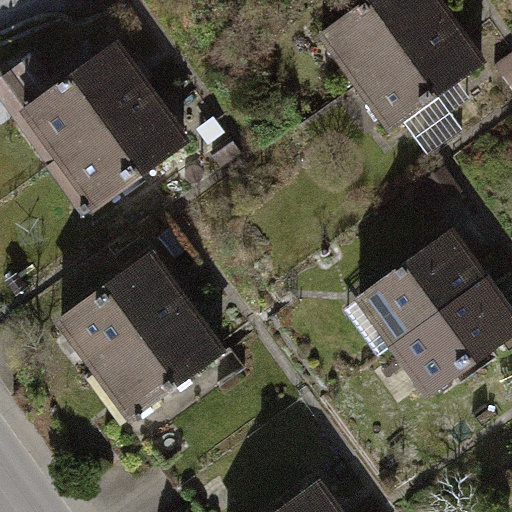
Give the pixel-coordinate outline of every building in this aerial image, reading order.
[(451,19),(438,0),(378,0),(319,41),(352,88),(451,19)] [(451,19),(352,88),(387,138),(488,66),(451,19)] [(27,130),(62,180),(158,113),(122,62),(27,130)] [(63,180),(99,231),(194,163),(158,113),(63,180)] [(361,317),(397,367),(492,299),(456,249),(361,317)] [(64,337),(100,388),(195,320),(159,270),(64,337)] [(398,368),(434,419),(511,363),(511,326),(494,301),(398,368)] [(100,388),(136,439),(232,371),(196,321),(100,388)] [(308,511),(338,511),(328,498),(308,511)]
